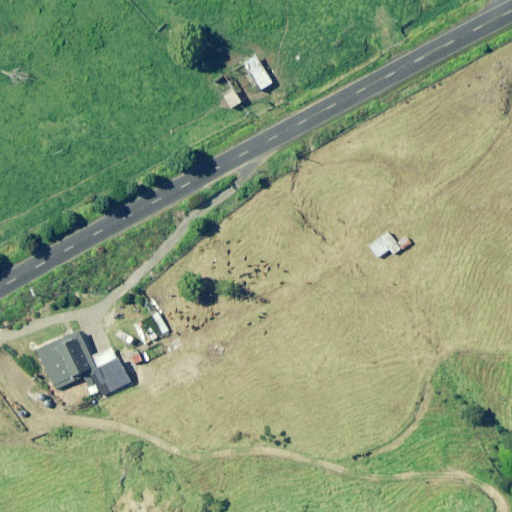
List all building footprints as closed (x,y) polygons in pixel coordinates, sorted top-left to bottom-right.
[(273,83),(257,57),(226,76),(235,90),(224,97),(232,109),(273,83)] [(397,242),(382,220),(377,223),(385,234),(369,245),(379,259),(390,251),(394,257),(403,251),(397,242)] [(169,331),(158,312),(152,316),(155,320),(144,326),(152,341),(169,331)] [(99,374),(91,357),(80,332),(38,351),(56,390),(75,381),(84,377),(93,395),(99,392),(92,377),(99,374)] [(130,355),(133,361),(135,364),(143,360),(142,357),(158,350),(155,344),(130,355)] [(91,357),(99,374),(107,390),(128,380),(112,347),(105,350),(97,354),(91,357)]
